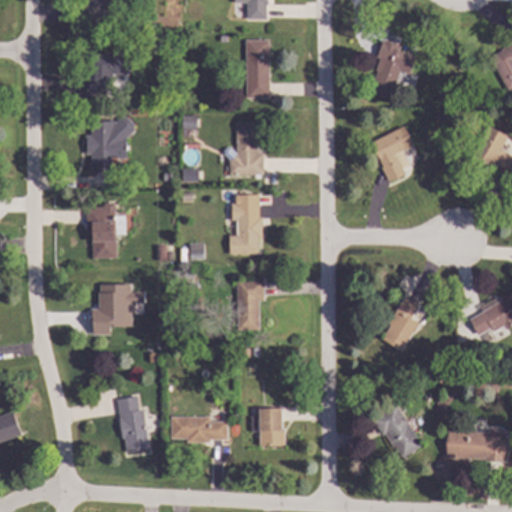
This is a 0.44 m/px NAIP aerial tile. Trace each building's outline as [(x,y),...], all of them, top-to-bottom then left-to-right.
[(109,0),(83,0),(85,21),(110,20),(109,0)] [(233,0),(233,4),(245,4),(245,19),(267,19),(267,6),(268,6),(267,0),(233,0)] [(244,39),(245,98),(268,98),(268,39),(244,39)] [(381,39),(400,46),(399,51),(415,57),(403,88),(394,85),(388,101),(368,94),(377,71),(374,70),(379,59),(375,57),(381,39)] [(511,40),(511,88),(508,91),(487,55),(511,40)] [(126,53),(127,76),(113,77),(113,84),(106,84),(107,98),(83,99),(82,71),(96,71),(96,54),(126,53)] [(195,130),(195,116),(181,117),(181,131),(195,130)] [(90,122),(90,136),(85,136),(85,155),(91,154),(91,172),(114,172),(114,159),(125,159),(125,139),(133,131),(132,128),(132,125),(127,118),(120,118),(115,121),(90,122)] [(234,121),(235,152),(230,148),(226,148),(223,150),(223,154),(228,159),(228,175),(263,174),(263,155),(256,155),(255,121),(234,121)] [(365,141),(402,124),(412,143),(396,150),(408,175),(387,186),(365,141)] [(490,125),(508,136),(489,170),(471,159),(490,125)] [(196,170),(181,170),(181,183),(196,183),(196,170)] [(113,202),(114,216),(112,219),(112,220),(114,220),(115,256),(92,257),(91,231),(86,232),(85,208),(101,207),(104,202),(113,202)] [(229,203),(229,220),(236,220),(236,236),(228,236),(228,254),(260,253),(260,240),(263,239),(263,202),(229,203)] [(188,260),(203,260),(202,244),(188,244),(188,260)] [(86,279),(87,303),(97,303),(97,315),(119,314),(119,302),(123,302),(123,278),(86,279)] [(234,279),(235,330),(258,329),(257,302),(264,301),(263,278),(234,279)] [(511,292),(511,327),(505,331),(503,327),(493,332),(491,329),(476,338),(465,318),(478,311),(475,306),(496,295),(498,300),(511,292)] [(403,296),(418,304),(410,318),(419,323),(414,333),(411,331),(398,355),(379,344),(389,326),(388,324),(403,296)] [(115,400),(121,438),(123,438),(125,453),(149,449),(143,409),(138,410),(136,397),(115,400)] [(393,402),(422,446),(399,461),(370,417),(393,402)] [(257,408),(283,408),(284,446),(257,446),(257,408)] [(0,414),(13,410),(22,435),(0,443),(0,414)] [(226,421),(227,440),(203,441),(203,435),(173,436),(172,416),(210,415),(210,421),(226,421)] [(447,430),(504,434),(502,462),(445,458),(447,430)]
